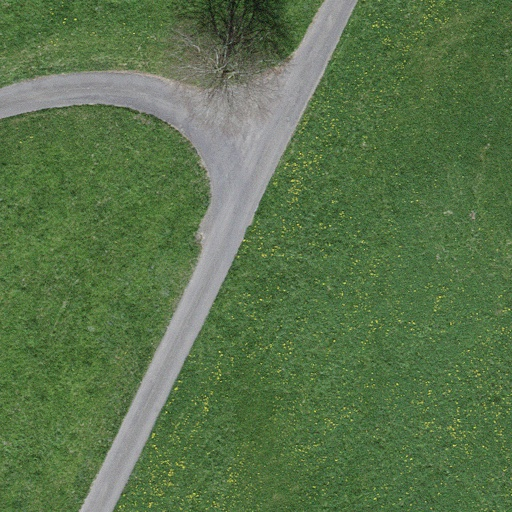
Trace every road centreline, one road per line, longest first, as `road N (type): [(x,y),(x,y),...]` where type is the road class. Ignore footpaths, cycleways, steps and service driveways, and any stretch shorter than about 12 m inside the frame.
road 1 (unclassified): [(352,0),(101,511)]
road 2 (track): [(269,168),(161,103),(72,98),(0,115)]
